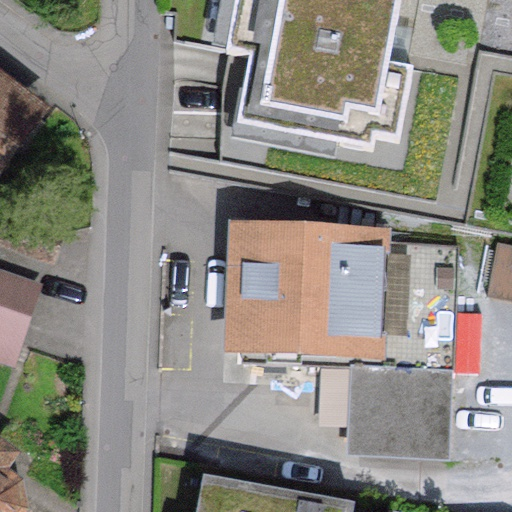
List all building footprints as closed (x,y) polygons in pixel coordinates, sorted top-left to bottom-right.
[(388,66),(400,0),(236,0),(226,55),(249,59),(243,96),(262,99),(257,132),(372,153),(375,140),(399,144),(412,70),(388,66)] [(0,160),(34,115),(0,89),(0,160)] [(10,213),(0,240),(0,243),(50,262),(61,232),(10,213)] [(248,239),(243,363),(369,369),(365,458),(448,461),(457,249),(248,239)] [(511,247),(497,245),(486,299),(511,303),(511,247)] [(0,276),(0,342),(17,349),(37,290),(0,276)] [(0,511),(20,511),(21,511),(17,488),(0,475),(0,468),(8,458),(0,451),(0,511)] [(352,511),(353,507),(204,480),(197,511),(352,511)]
